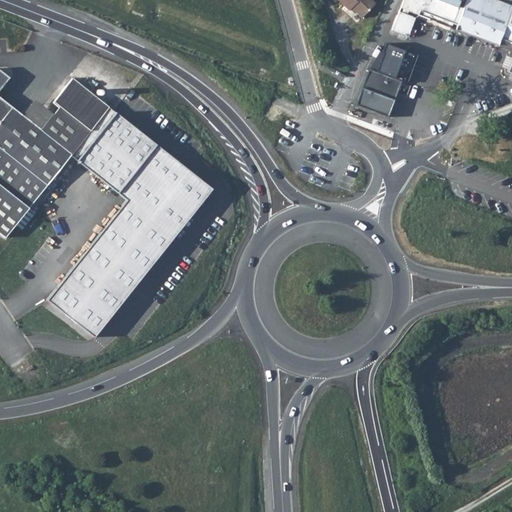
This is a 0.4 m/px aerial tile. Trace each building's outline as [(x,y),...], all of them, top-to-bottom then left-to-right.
[(338,0),(349,10),(351,8),(356,12),(361,17),(375,3),(371,0),(338,0)] [(434,0),(403,0),(401,8),(419,15),(450,27),(451,27),(452,24),(458,9),(457,8),(434,0)] [(434,0),(457,8),(460,0),(434,0)] [(465,0),(462,9),(456,25),(499,41),(500,39),(511,43),(511,6),(495,0),(465,0)] [(458,9),(452,24),(456,25),(462,9),(458,7),(458,9)] [(399,11),(415,18),(419,15),(401,8),(401,9),(400,9),(399,11)] [(415,18),(399,11),(392,30),(408,36),(415,18)] [(499,41),(456,25),(455,29),(498,45),(499,41)] [(401,81),(368,69),(354,105),(387,117),(401,81)] [(0,235),(42,184),(104,105),(68,76),(47,103),(52,107),(34,130),(0,103),(0,81),(4,76),(0,73),(0,235)] [(104,105),(42,184),(48,188),(70,160),(110,110),(104,105)] [(208,189),(110,110),(70,160),(121,203),(44,300),(89,338),(208,189)] [(30,209),(24,218),(30,223),(37,214),(30,209)]
